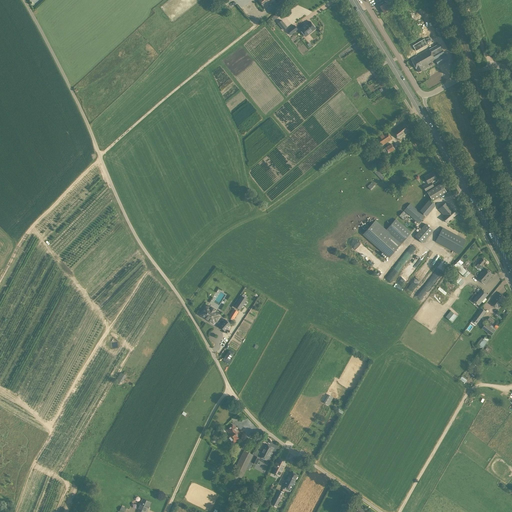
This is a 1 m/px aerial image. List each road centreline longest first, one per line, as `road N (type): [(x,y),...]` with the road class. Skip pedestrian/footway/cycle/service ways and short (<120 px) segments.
road 1 (unclassified): [(380,511),(269,434),(230,391),(187,307),(131,226),(24,0)]
road 2 (track): [(0,278),(25,233),(99,155),(255,24)]
road 3 (primary): [(511,270),(352,0)]
road 4 (unclassified): [(363,0),(424,95),(479,70)]
road 5 (track): [(167,511),(206,424),(230,391)]
